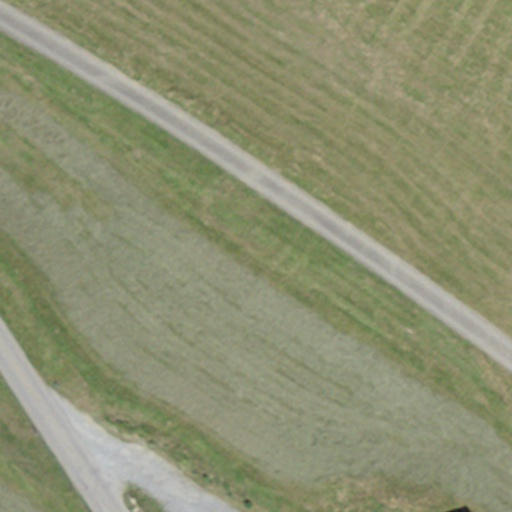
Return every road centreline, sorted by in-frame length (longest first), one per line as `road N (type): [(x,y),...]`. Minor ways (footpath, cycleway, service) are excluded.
road 1 (tertiary): [(106,511),(0,349)]
road 2 (track): [(199,511),(120,455),(65,451)]
